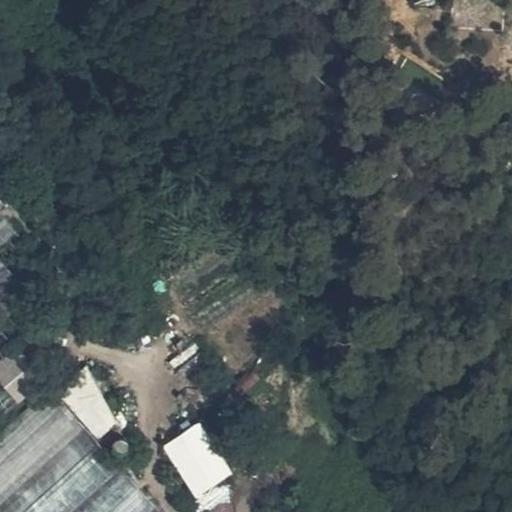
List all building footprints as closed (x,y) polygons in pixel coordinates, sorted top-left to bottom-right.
[(0,415),(32,389),(26,375),(0,344),(0,301),(17,276),(0,255),(0,243),(20,227),(0,203),(0,415)] [(66,232),(57,237),(71,263),(71,269),(82,263),(66,232)] [(71,263),(57,237),(50,240),(68,270),(71,269),(71,263)] [(0,435),(0,511),(166,511),(65,392),(45,398),(0,435)] [(198,493),(235,469),(202,418),(165,441),(198,493)]
